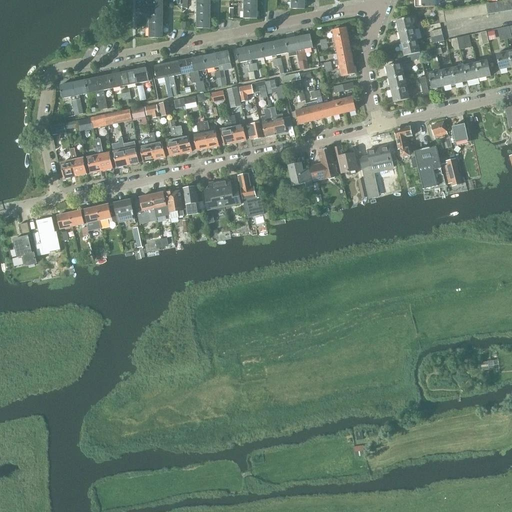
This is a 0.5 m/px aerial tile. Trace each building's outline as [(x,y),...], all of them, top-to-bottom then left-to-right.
[(149,0),(150,9),(163,10),(162,0),(149,0)] [(195,9),(195,14),(210,14),(210,0),(199,0),(196,0),(197,9),(195,9)] [(304,0),(289,0),(289,1),(291,1),(291,9),(304,9),(304,0)] [(257,5),(242,4),(242,10),(244,10),(244,19),(257,19),(257,5)] [(147,19),(147,24),(162,24),(163,10),(150,9),(149,19),(147,19)] [(210,14),(195,14),(195,19),(197,19),(197,29),(210,29),(210,14)] [(396,21),(399,33),(414,29),(412,17),(396,21)] [(162,24),(147,24),(147,28),(149,28),(149,38),(162,38),(162,24)] [(509,27),(503,28),(505,40),(511,38),(509,27)] [(332,30),(335,42),(348,39),(346,28),(332,30)] [(505,40),(503,28),(497,29),(500,41),(505,40)] [(399,33),(401,45),(417,41),(414,29),(399,33)] [(429,32),(431,38),(442,35),(441,29),(429,32)] [(489,44),(486,32),(480,33),(483,45),(489,44)] [(310,35),(298,38),(300,51),(313,48),(310,35)] [(442,35),(431,38),(432,44),(444,41),(442,35)] [(469,36),(463,37),(466,49),(471,47),(469,36)] [(463,37),(457,38),(460,50),(466,49),(463,37)] [(286,40),(288,53),(289,57),(297,56),(301,55),(300,51),(298,38),(286,40)] [(460,50),(457,38),(451,40),(454,51),(460,50)] [(335,42),(337,54),(351,51),(348,39),(335,42)] [(286,40),(273,42),(276,56),(288,53),(286,40)] [(417,41),(401,45),(404,56),(420,53),(417,41)] [(273,42),(261,45),(264,58),(276,56),(273,42)] [(261,45),(249,47),(251,61),(264,58),(261,45)] [(251,61),(249,47),(236,50),(239,63),(247,61),(251,79),(255,79),(254,71),(252,64),(251,61)] [(335,66),(339,65),(353,62),(351,51),(337,54),(338,61),(334,61),(335,66)] [(228,52),(216,54),(219,67),(219,71),(222,86),(227,85),(223,66),(231,65),(228,52)] [(511,67),(508,52),(496,55),(500,70),(511,67)] [(420,53),(404,56),(405,62),(421,59),(420,53)] [(216,54),(204,57),(206,70),(219,67),(216,54)] [(204,57),(191,59),(194,72),(206,70),(204,57)] [(191,59),(179,62),(182,75),(189,73),(192,84),(196,83),(195,76),(194,72),(191,59)] [(487,61),(475,63),(479,79),(491,76),(487,61)] [(171,88),(173,96),(177,95),(174,76),(182,75),(179,62),(167,64),(171,88)] [(353,62),(339,65),(342,77),(355,74),(353,62)] [(386,67),(388,79),(404,75),(401,63),(386,67)] [(475,63),(464,66),(467,82),(479,79),(475,63)] [(168,89),(171,88),(167,64),(154,67),(157,80),(165,78),(168,89)] [(464,66),(452,69),(455,84),(467,82),(464,66)] [(146,68),(134,71),(137,84),(149,81),(146,68)] [(452,69),(440,71),(443,87),(455,84),(452,69)] [(134,71),(122,73),(124,86),(137,84),(134,71)] [(443,87),(440,71),(428,74),(432,90),(443,87)] [(122,73),(109,76),(112,89),(124,86),(122,73)] [(283,77),(284,83),(300,80),(299,74),(283,77)] [(388,79),(391,91),(407,87),(404,75),(388,79)] [(109,76),(97,78),(103,110),(107,109),(103,91),(112,89),(109,76)] [(85,81),(87,94),(96,92),(100,111),(103,110),(97,78),(85,81)] [(274,80),(265,82),(268,94),(277,92),(275,87),(279,86),(278,79),(274,80)] [(75,96),(87,94),(85,81),(72,83),(75,96)] [(62,99),(75,96),(72,83),(60,86),(62,99)] [(342,85),(337,86),(339,92),(354,88),(353,83),(342,85)] [(426,83),(420,84),(423,96),(429,95),(426,83)] [(259,87),(261,98),(267,97),(265,85),(259,87)] [(239,88),(242,102),(248,101),(247,95),(253,93),(252,86),(239,88)] [(407,87),(391,91),(394,103),(409,99),(407,87)] [(228,107),(241,104),(237,88),(224,91),(227,104),(228,107)] [(316,98),(318,106),(322,119),(333,116),(330,103),(323,105),(320,90),(315,92),(316,98)] [(218,105),(227,104),(224,91),(211,94),(213,102),(217,101),(218,105)] [(296,96),(298,102),(306,101),(304,94),(296,96)] [(341,100),(345,114),(356,111),(353,97),(341,100)] [(330,103),(333,116),(345,114),(341,100),(330,103)] [(168,102),(159,104),(161,116),(171,114),(168,102)] [(159,113),(157,105),(145,108),(146,116),(159,113)] [(318,106),(307,109),(310,122),(322,119),(318,106)] [(273,121),(276,135),(286,133),(283,118),(277,120),(275,108),(270,109),(273,121)] [(276,135),(273,121),(272,121),(270,109),(264,110),(265,116),(261,117),(265,137),(276,135)] [(310,122),(307,109),(295,112),(299,125),(310,122)] [(92,118),(93,124),(106,121),(104,115),(92,118)] [(232,128),(230,116),(225,117),(228,129),(221,130),(224,145),(226,145),(227,145),(230,145),(230,143),(235,143),(232,128)] [(234,116),(230,116),(232,128),(235,143),(240,141),(241,142),(244,142),(245,140),(246,140),(243,125),(237,127),(234,116)] [(81,130),(92,128),(91,118),(80,119),(81,130)] [(66,123),(67,129),(79,126),(78,120),(66,123)] [(208,121),(202,122),(208,148),(212,147),(214,148),(217,147),(217,146),(219,146),(216,131),(210,132),(208,121)] [(208,148),(202,122),(198,123),(200,134),(193,136),(197,151),(198,150),(199,151),(202,151),(203,149),(208,148)] [(431,126),(434,139),(448,135),(444,122),(431,126)] [(254,139),(254,140),(263,138),(260,123),(248,126),(250,139),(254,139)] [(465,124),(452,127),(455,140),(467,137),(465,124)] [(181,125),(175,127),(181,154),(186,153),(187,154),(190,153),(190,152),(192,152),(189,137),(184,138),(181,125)] [(181,154),(175,127),(171,128),(173,140),(167,141),(170,156),(171,156),(172,157),(175,156),(176,155),(181,154)] [(398,150),(400,150),(401,157),(409,156),(406,138),(412,136),(410,127),(394,130),(398,150)] [(151,145),(154,160),(159,159),(160,160),(163,159),(164,158),(165,157),(162,142),(156,144),(154,133),(149,134),(151,145)] [(95,140),(98,156),(102,171),(106,170),(107,171),(111,170),(111,169),(113,169),(110,153),(103,155),(100,139),(95,140)] [(154,160),(151,145),(140,147),(143,162),(145,162),(146,163),(149,162),(150,161),(154,160)] [(371,166),(373,166),(374,171),(375,172),(393,168),(388,146),(367,151),(368,157),(359,159),(362,171),(372,169),(371,166)] [(414,152),(423,190),(445,185),(443,175),(442,176),(440,169),(441,169),(436,146),(414,152)] [(136,148),(125,150),(128,165),(133,164),(134,165),(137,165),(138,163),(139,163),(136,148)] [(70,149),(72,161),(75,176),(80,175),(81,176),(85,176),(85,174),(87,174),(83,159),(77,160),(74,149),(70,149)] [(128,165),(125,150),(114,153),(117,168),(118,167),(119,169),(123,168),(123,166),(128,165)] [(334,162),(333,162),(330,151),(320,153),(322,164),(310,167),(314,181),(326,178),(326,179),(327,179),(329,180),(334,178),(335,177),(336,176),(337,176),(334,162)] [(353,154),(339,157),(342,174),(349,172),(349,175),(356,174),(355,171),(357,171),(353,154)] [(98,156),(87,158),(91,173),(92,173),(93,174),(96,173),(97,172),(102,171),(98,156)] [(446,162),(452,187),(461,184),(455,159),(446,162)] [(75,176),(72,161),(61,164),(64,179),(65,179),(66,180),(70,179),(70,178),(75,176)] [(301,163),(288,166),(293,186),(305,184),(306,188),(313,187),(308,169),(303,171),(301,163)] [(364,172),(366,181),(373,179),(371,171),(364,172)] [(241,190),(246,218),(263,215),(260,196),(256,197),(255,191),(252,191),(249,174),(238,176),(239,182),(241,190)] [(225,180),(219,181),(225,210),(228,209),(230,208),(232,207),(234,206),(241,204),(237,183),(231,185),(230,179),(225,180)] [(357,181),(361,198),(368,197),(364,179),(357,181)] [(225,210),(219,181),(214,183),(209,184),(210,189),(203,190),(208,211),(215,209),(217,210),(220,210),(222,210),(225,210)] [(195,187),(183,189),(187,216),(200,214),(195,187)] [(169,206),(170,215),(171,218),(184,216),(180,191),(175,192),(174,192),(172,190),(169,191),(167,193),(169,206)] [(164,193),(152,195),(156,218),(170,215),(169,206),(167,206),(164,193)] [(156,218),(152,195),(139,198),(140,200),(135,202),(139,222),(150,219),(156,218)] [(114,204),(119,227),(119,223),(134,220),(135,224),(135,223),(130,200),(114,204)] [(99,221),(101,229),(109,227),(108,219),(111,218),(112,223),(117,222),(114,206),(109,207),(109,205),(97,207),(99,221)] [(87,223),(99,221),(97,207),(84,210),(87,223)] [(81,211),(69,213),(72,227),(84,224),(81,211)] [(72,227),(69,213),(57,216),(60,229),(72,227)] [(38,232),(37,232),(33,234),(32,234),(35,246),(36,246),(48,243),(46,235),(55,233),(52,217),(36,221),(38,232)] [(22,238),(13,240),(18,258),(18,257),(23,256),(26,267),(37,264),(34,254),(32,254),(29,242),(31,242),(32,242),(27,223),(19,225),(22,238)] [(508,356),(490,359),(479,361),(481,369),(491,367),(510,364),(508,356)] [(355,451),(356,462),(365,461),(364,447),(354,448),(355,451)]
